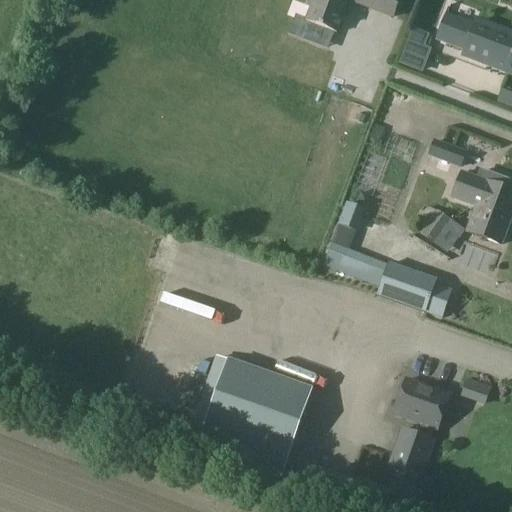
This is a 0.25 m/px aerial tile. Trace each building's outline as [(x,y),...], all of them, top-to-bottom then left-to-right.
[(310,0),(308,7),(310,7),(305,23),(308,24),(334,34),(337,35),(349,4),(371,12),(375,0),(310,0)] [(511,38),(446,13),(435,42),(463,52),(461,56),(506,73),(511,56),(511,38)] [(413,31),(409,42),(424,47),(428,37),(413,31)] [(403,224),(431,143),(179,56),(169,64),(163,62),(166,52),(160,45),(159,46),(154,60),(140,55),(129,42),(120,49),(95,41),(81,80),(76,78),(68,100),(115,116),(121,98),(136,85),(153,91),(172,112),(182,104),(203,111),(215,124),(231,110),(319,141),(344,169),(339,174),(365,183),(381,201),(376,215),(403,224)] [(252,214),(203,200),(212,170),(20,111),(8,149),(75,170),(72,179),(246,232),(252,214)] [(435,143),(429,157),(452,166),(458,152),(435,143)] [(459,176),(450,201),(475,210),(467,232),(499,244),(511,210),(511,195),(504,192),(507,183),(487,175),(486,177),(477,174),(475,182),(459,176)] [(347,205),(339,227),(352,232),(360,210),(347,205)] [(437,212),(420,236),(432,246),(449,222),(437,212)] [(338,274),(348,278),(357,255),(347,251),(338,274)] [(380,289),(377,297),(425,314),(434,287),(436,283),(388,266),(388,267),(380,289)] [(451,293),(434,287),(425,314),(442,320),(451,293)] [(297,345),(326,351),(336,303),(308,297),(297,345)] [(281,477),(311,392),(217,359),(188,444),(281,477)] [(406,382),(393,416),(409,422),(406,433),(430,441),(433,430),(437,432),(449,397),(406,382)] [(320,388),(311,439),(327,442),(336,391),(320,388)] [(402,431),(390,466),(421,477),(433,442),(430,441),(406,433),(402,431)] [(363,509),(371,488),(371,485),(329,470),(319,495),(362,511),(363,509)]
